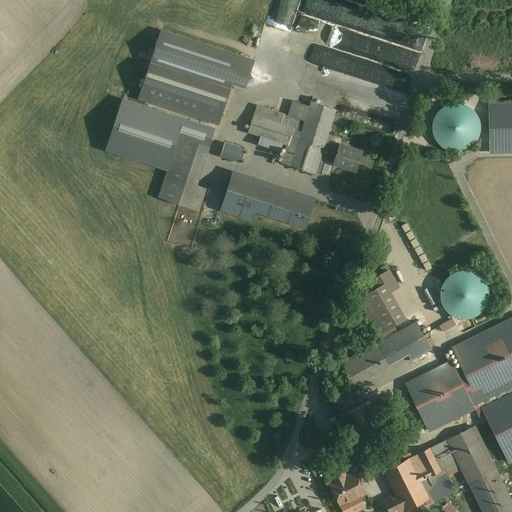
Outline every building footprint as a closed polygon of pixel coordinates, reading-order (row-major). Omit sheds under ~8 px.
[(415,70),(420,54),(333,29),(331,35),(334,36),(333,40),(321,37),(320,42),(415,70)] [(245,85),(252,65),(161,34),(139,98),(218,123),(232,81),(245,85)] [(324,66),(317,87),(362,100),(368,80),(324,66)] [(102,88),(83,87),(82,96),(78,96),(78,99),(81,99),(81,104),(102,105),(102,88)] [(511,100),(489,101),(490,152),(511,151),(511,100)] [(340,142),(341,139),(329,135),(335,110),(311,102),(309,106),(293,101),(288,115),(257,105),(248,132),(260,136),(258,144),(285,153),(282,162),(321,175),(326,161),(333,163),(340,142)] [(478,136),(480,127),(478,118),(473,110),(465,105),(456,103),(446,105),(439,111),(434,118),(432,128),(434,137),(439,145),(447,150),(457,151),(466,149),(473,144),(478,136)] [(377,125),(394,132),(398,124),(381,117),(377,125)] [(212,137),(182,127),(160,196),(197,209),(199,209),(205,189),(195,186),(212,137)] [(340,142),(333,163),(356,171),(363,150),(340,142)] [(236,148),(219,151),(221,163),(239,159),(236,148)] [(315,200),(232,173),(221,209),(222,209),(253,220),(256,211),(305,228),(315,200)] [(486,303),(488,294),(486,284),(481,277),(473,272),(464,270),(454,272),(447,277),(442,285),(440,295),(442,304),(447,312),(455,317),(464,318),(474,316),(481,311),(486,303)] [(398,289),(389,271),(371,280),(376,289),(359,299),(383,340),(342,363),(354,384),(408,354),(411,361),(431,349),(430,347),(435,344),(430,336),(426,339),(416,321),(396,332),(392,326),(405,319),(390,293),(398,289)] [(511,317),(452,347),(462,368),(457,371),(456,371),(473,405),(477,403),(478,406),(479,408),(482,407),(509,461),(511,459),(511,317)] [(452,318),(439,325),(442,332),(455,324),(452,318)] [(452,361),(406,384),(429,430),(478,406),(477,403),(473,405),(456,371),(457,371),(452,361)] [(345,414),(368,401),(360,387),(337,400),(345,414)] [(368,401),(345,414),(366,453),(390,440),(368,401)] [(511,511),(511,503),(474,426),(412,457),(410,452),(402,456),(405,460),(396,464),(392,456),(380,462),(396,494),(384,500),(389,511),(398,511),(403,509),(404,510),(419,503),(422,508),(455,491),(446,472),(460,465),(483,511),(511,511)] [(355,472),(346,476),(351,487),(360,482),(355,472)] [(366,492),(360,482),(351,487),(346,476),(344,473),(333,479),(334,482),(330,484),(341,505),(359,495),(366,492)] [(359,495),(341,505),(344,511),(352,511),(364,506),(359,495)] [(454,511),(450,502),(442,506),(444,510),(444,511),(454,511)]
